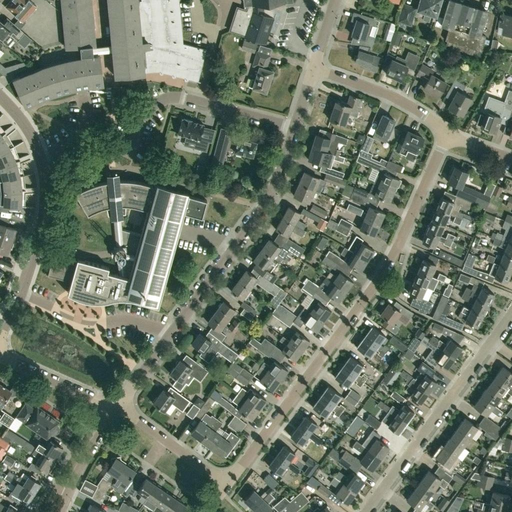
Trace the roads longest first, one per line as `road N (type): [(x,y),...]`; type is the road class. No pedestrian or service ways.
road 1 (residential): [(227,485),(397,248),(447,133)]
road 2 (residential): [(364,511),(511,311)]
road 3 (residential): [(167,337),(262,208),(294,127)]
road 4 (residential): [(294,127),(163,101),(148,111),(133,142),(133,159),(150,171)]
road 5 (residential): [(21,295),(44,212),(43,177),(22,122),(0,96)]
road 6 (residential): [(167,337),(127,320),(75,320),(21,295)]
road 7 (residential): [(447,133),(385,93),(313,68)]
road 8 (residential): [(227,485),(114,407)]
road 9 (residential): [(114,407),(0,356)]
